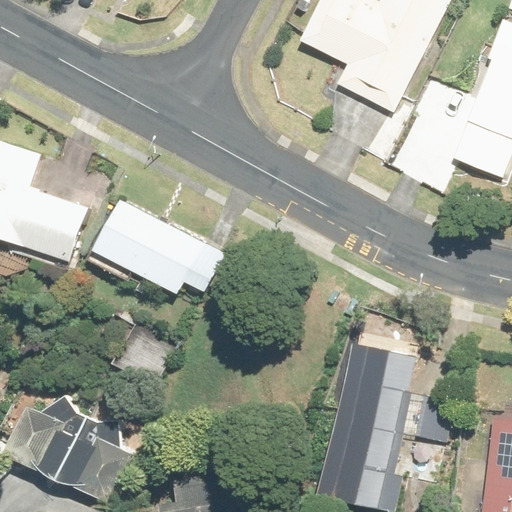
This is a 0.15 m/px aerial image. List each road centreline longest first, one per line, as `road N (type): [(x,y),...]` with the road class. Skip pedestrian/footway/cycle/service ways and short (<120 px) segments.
road 1 (tertiary): [(178,124),(472,274),(511,281)]
road 2 (tertiary): [(0,27),(178,124)]
road 3 (residential): [(239,0),(178,124)]
